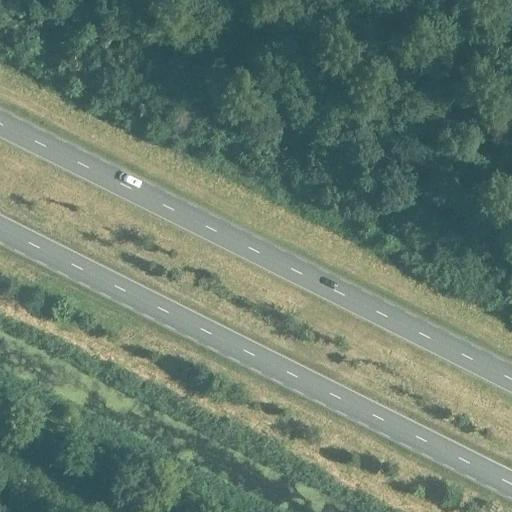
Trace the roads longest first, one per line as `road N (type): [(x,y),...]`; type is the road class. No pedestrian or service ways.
road 1 (primary): [(0,230),(511,486)]
road 2 (primary): [(511,380),(0,125)]
road 3 (track): [(215,511),(0,402)]
